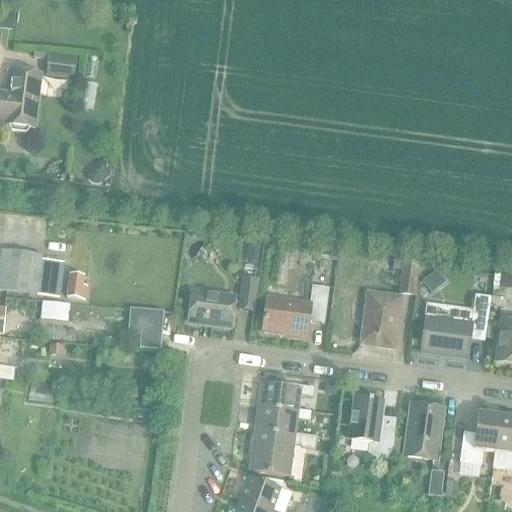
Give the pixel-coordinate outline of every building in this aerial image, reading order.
[(5,127),(32,130),(39,77),(9,73),(6,96),(0,95),(0,123),(5,124),(5,127)] [(0,253),(0,292),(36,297),(42,257),(0,252),(0,253)] [(398,296),(414,298),(418,266),(402,264),(398,296)] [(97,272),(79,270),(77,300),(99,302),(101,282),(96,282),(97,272)] [(238,312),(252,314),(256,282),(242,281),(238,312)] [(308,324),(323,326),(328,291),(311,288),(309,306),(266,301),(262,335),(306,340),(308,324)] [(188,325),(230,330),(234,300),(192,295),(188,325)] [(360,347),(394,352),(400,300),(367,296),(360,347)] [(40,320),(67,323),(69,306),(42,303),(40,320)] [(420,355),(466,361),(471,327),(424,321),(420,355)] [(494,365),(511,367),(511,324),(500,323),(494,365)] [(135,338),(160,341),(161,328),(137,325),(135,338)] [(50,348),(68,349),(70,336),(51,334),(50,348)] [(0,380),(12,383),(14,371),(0,369),(0,380)] [(296,414),(296,412),(298,397),(311,399),(312,390),(299,388),(299,390),(260,385),(257,409),(296,414)] [(319,400),(331,402),(332,391),(320,390),(319,400)] [(367,458),(390,461),(394,433),(379,431),(382,403),(354,399),(348,441),(369,444),(367,458)] [(404,458),(436,462),(443,411),(410,407),(404,458)] [(309,414),(296,412),(296,414),(257,409),(255,433),(293,438),(294,436),(295,421),(308,422),(309,414)] [(316,424),(327,426),(329,416),(317,414),(316,424)] [(493,454),(498,419),(477,416),(474,436),(462,435),(458,465),(480,468),(482,453),(493,454)] [(511,420),(498,419),(493,454),(505,456),(503,471),(511,472),(511,420)] [(315,438),(294,436),(293,438),(255,433),(250,473),(289,478),(292,446),(299,447),(301,450),(314,452),(315,438)] [(427,497),(440,499),(443,474),(431,473),(427,497)] [(240,502),(267,511),(271,511),(279,490),(248,479),(240,502)] [(315,511),(319,504),(309,500),(305,509),(297,506),(295,511),(315,511)] [(267,511),(240,502),(236,511),(267,511)]
